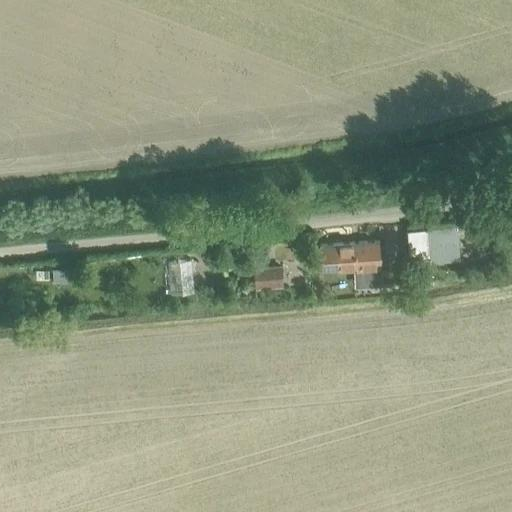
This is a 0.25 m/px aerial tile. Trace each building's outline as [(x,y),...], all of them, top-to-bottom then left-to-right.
[(407,230),(408,257),(430,255),(429,228),(407,230)] [(355,266),(355,270),(381,268),(379,240),(319,244),(321,268),(355,266)] [(193,258),(170,258),(170,290),(193,290),(193,258)] [(281,265),(252,267),(253,287),(282,285),(281,265)] [(72,281),(72,270),(53,270),(53,281),(72,281)]
